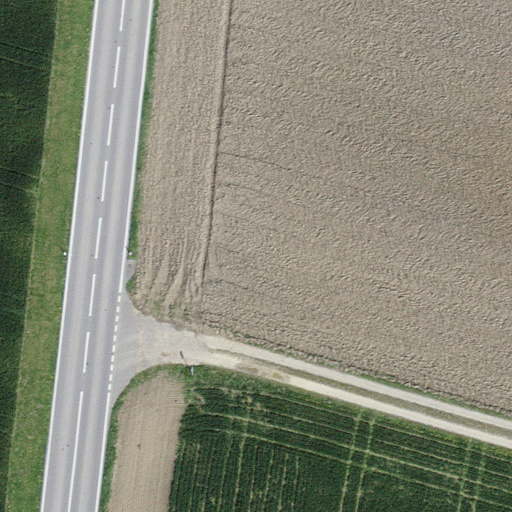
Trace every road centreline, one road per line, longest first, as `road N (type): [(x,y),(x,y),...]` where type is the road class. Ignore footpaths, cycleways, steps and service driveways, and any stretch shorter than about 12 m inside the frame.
road 1 (tertiary): [(69,511),(123,0)]
road 2 (track): [(511,433),(89,318)]
